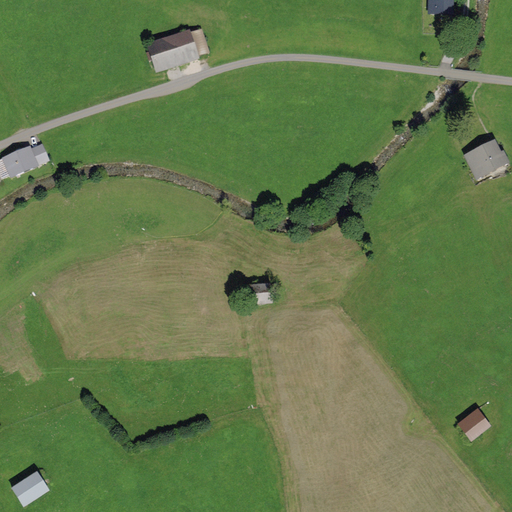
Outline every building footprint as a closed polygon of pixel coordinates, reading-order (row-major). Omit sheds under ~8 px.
[(453,0),(428,0),(429,17),(454,16),(453,0)] [(190,32),(147,47),(156,75),(200,60),(190,32)] [(495,145),(466,159),(478,182),(506,168),(495,145)] [(32,150),(0,162),(0,176),(3,184),(39,169),(32,150)] [(272,288),(251,289),(252,305),(273,304),(272,288)] [(478,412),(460,426),(473,442),(491,429),(478,412)] [(39,472),(13,488),(24,507),(50,490),(39,472)]
